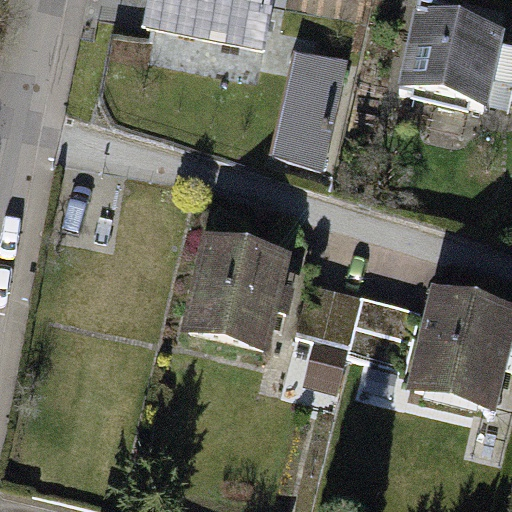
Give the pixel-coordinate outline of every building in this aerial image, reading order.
[(273,0),(152,0),(147,30),(263,52),(273,0)] [(462,24),(422,15),(411,64),(407,63),(399,97),(434,105),(435,102),(484,113),(493,75),(511,79),(511,54),(498,51),(500,41),(461,31),(462,24)] [(346,64),(293,58),(271,159),(321,173),(346,64)] [(284,266),(210,249),(191,335),(264,351),(284,266)] [(351,354),(363,303),(309,290),(297,341),(351,354)] [(407,376),(422,317),(363,303),(351,354),(349,362),(407,376)] [(511,327),(511,322),(438,304),(416,392),(491,410),(500,372),(511,374),(511,354),(506,353),(511,327)]
